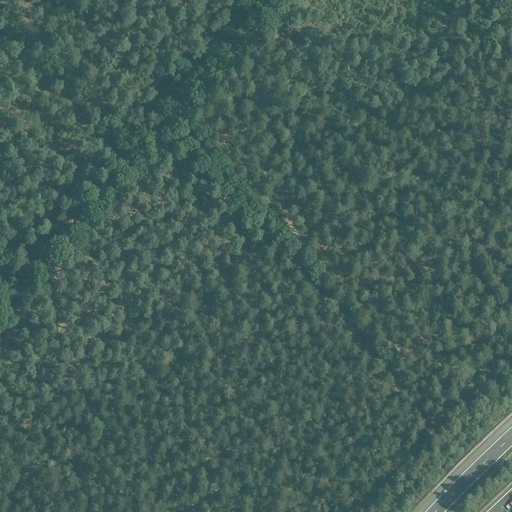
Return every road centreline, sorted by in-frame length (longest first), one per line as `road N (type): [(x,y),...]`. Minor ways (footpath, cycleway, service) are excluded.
road 1 (track): [(279,0),(0,309)]
road 2 (track): [(184,511),(511,325)]
road 3 (track): [(399,389),(173,120)]
